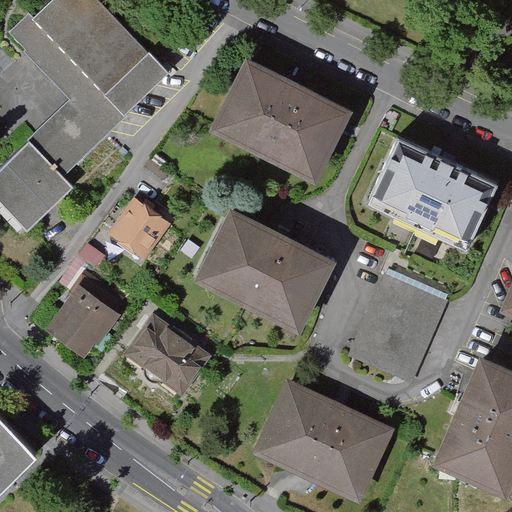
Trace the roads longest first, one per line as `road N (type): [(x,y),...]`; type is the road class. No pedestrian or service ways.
road 1 (residential): [(261,0),(511,126)]
road 2 (tertiary): [(210,511),(0,349)]
